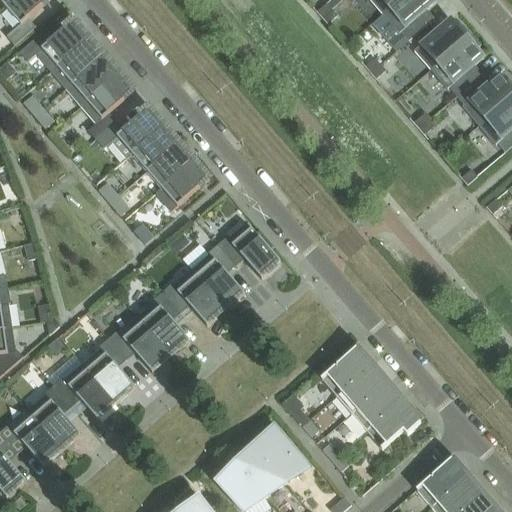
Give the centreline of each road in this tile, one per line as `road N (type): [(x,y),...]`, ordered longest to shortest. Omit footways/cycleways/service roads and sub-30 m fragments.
road 1 (residential): [(44,511),(325,268)]
road 2 (residential): [(94,0),(325,268)]
road 3 (residential): [(325,268),(466,431)]
road 4 (residential): [(371,511),(466,431)]
